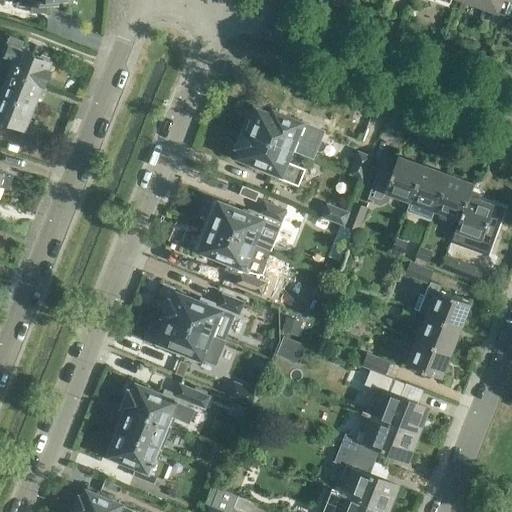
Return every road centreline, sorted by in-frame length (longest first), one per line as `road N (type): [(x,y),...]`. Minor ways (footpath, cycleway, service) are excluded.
road 1 (residential): [(26,511),(215,19)]
road 2 (residential): [(0,360),(139,0)]
road 3 (unclassified): [(511,113),(300,38),(215,19)]
road 4 (residential): [(445,511),(511,346)]
